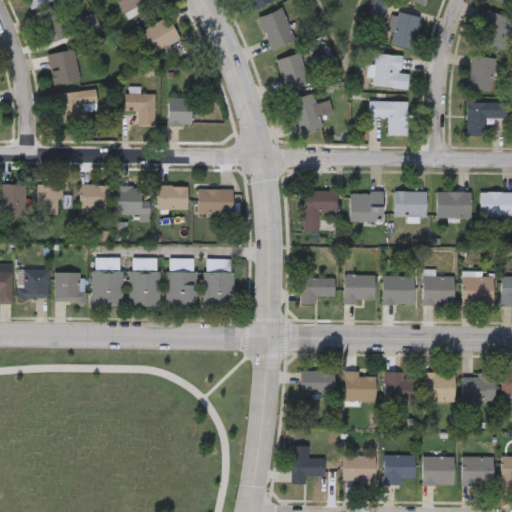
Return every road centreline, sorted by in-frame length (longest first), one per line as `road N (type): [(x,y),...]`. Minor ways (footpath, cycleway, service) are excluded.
road 1 (secondary): [(197,0),(259,156),(266,336)]
road 2 (residential): [(266,336),(0,333)]
road 3 (residential): [(259,156),(0,152)]
road 4 (residential): [(259,156),(511,158)]
road 5 (tertiary): [(266,336),(511,338)]
road 6 (secondary): [(266,336),(258,460),(246,511)]
road 7 (residential): [(455,0),(438,62),(435,158)]
road 8 (residential): [(20,153),(15,59),(0,16)]
road 9 (residential): [(247,510),(377,511)]
